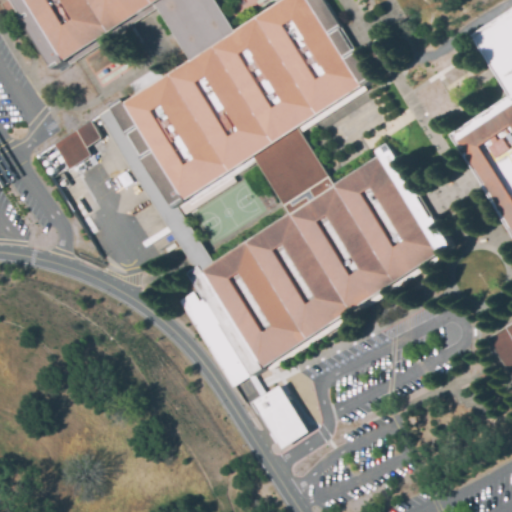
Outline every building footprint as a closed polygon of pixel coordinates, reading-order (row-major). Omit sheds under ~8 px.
[(10,0),(214,0),(233,26),(275,0),(324,0),(375,81),(305,131),(308,134),(331,169),(337,179),(390,144),(457,249),(362,308),(253,376),(191,280),(285,212),(256,163),(181,210),(113,107),(187,61),(152,12),(56,74),(10,0)] [(511,221),(456,141),(511,101),(511,96),(473,38),(511,9),(511,221)] [(69,169),(53,144),(90,120),(101,138),(86,147),(91,155),(69,169)] [(511,376),(487,338),(511,321),(511,376)] [(256,402),(281,385),(311,432),(285,448),(272,429),(256,402)]
